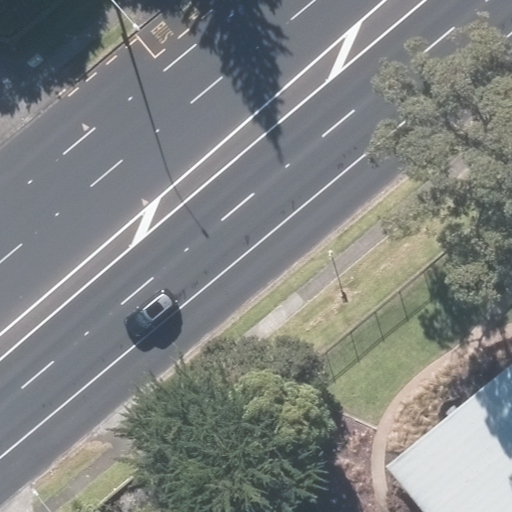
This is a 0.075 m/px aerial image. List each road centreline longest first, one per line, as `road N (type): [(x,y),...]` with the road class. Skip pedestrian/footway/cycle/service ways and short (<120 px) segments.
road 1 (primary): [(402,0),(113,244)]
road 2 (primary): [(113,244),(0,396)]
road 3 (primary): [(0,299),(113,244)]
